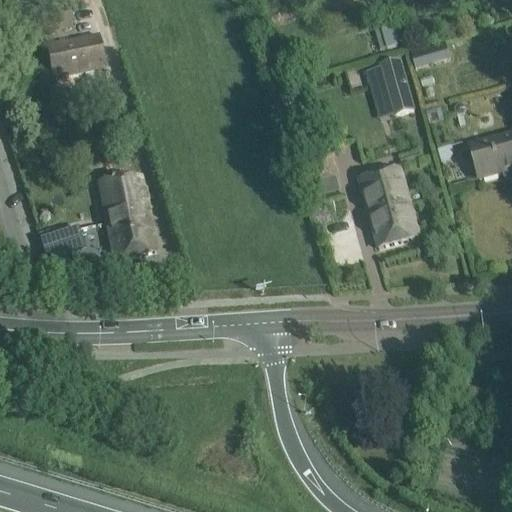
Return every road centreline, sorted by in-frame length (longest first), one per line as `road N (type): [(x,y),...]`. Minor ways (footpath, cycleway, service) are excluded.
road 1 (secondary): [(264,321),(176,330),(0,329)]
road 2 (tertiary): [(264,321),(511,312)]
road 3 (motorway): [(344,511),(295,452),(264,321)]
